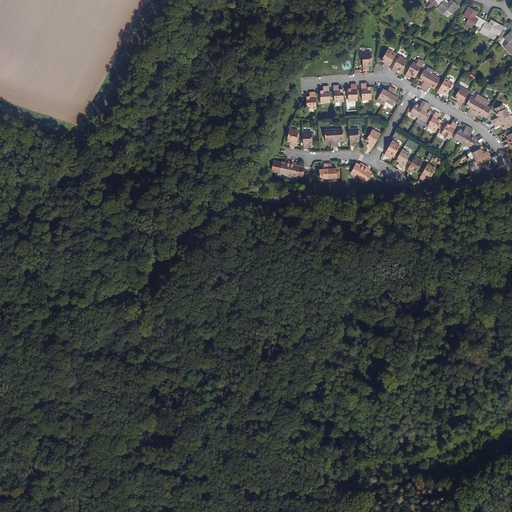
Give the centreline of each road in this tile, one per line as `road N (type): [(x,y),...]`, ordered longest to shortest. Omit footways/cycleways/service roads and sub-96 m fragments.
road 1 (tertiary): [(509,168),(452,189),(357,203),(273,196),(235,203),(196,230),(161,281),(118,301),(41,317),(0,362)]
road 2 (track): [(45,491),(211,443),(265,410),(331,411),(347,428)]
road 3 (residential): [(509,168),(484,132),(414,90)]
